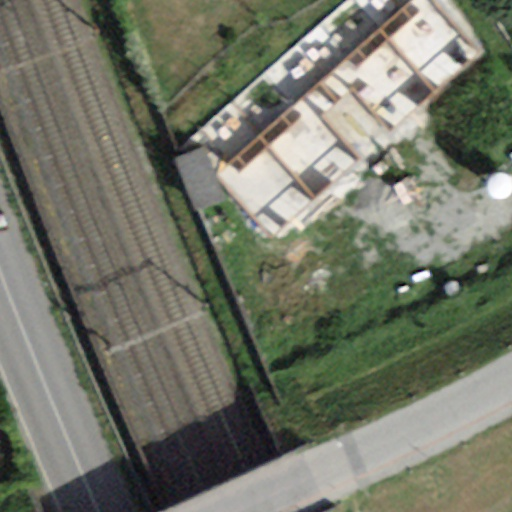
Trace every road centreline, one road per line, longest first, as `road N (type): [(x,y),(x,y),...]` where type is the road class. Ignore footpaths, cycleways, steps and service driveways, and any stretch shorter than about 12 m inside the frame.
road 1 (residential): [(511,384),(242,511)]
road 2 (primary): [(96,511),(0,274)]
